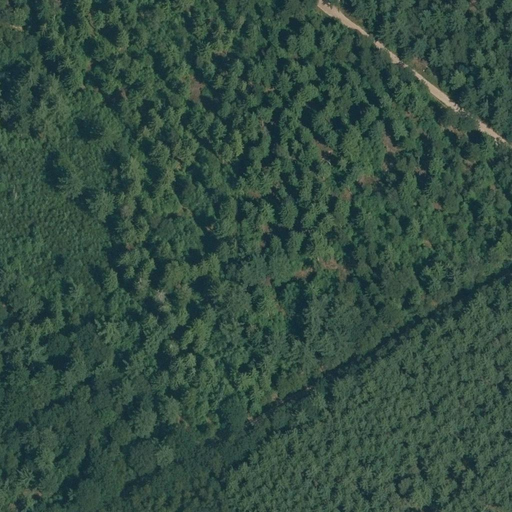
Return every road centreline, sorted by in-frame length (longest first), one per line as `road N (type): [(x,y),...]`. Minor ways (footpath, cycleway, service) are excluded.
road 1 (track): [(193,457),(511,275)]
road 2 (track): [(511,151),(316,0)]
